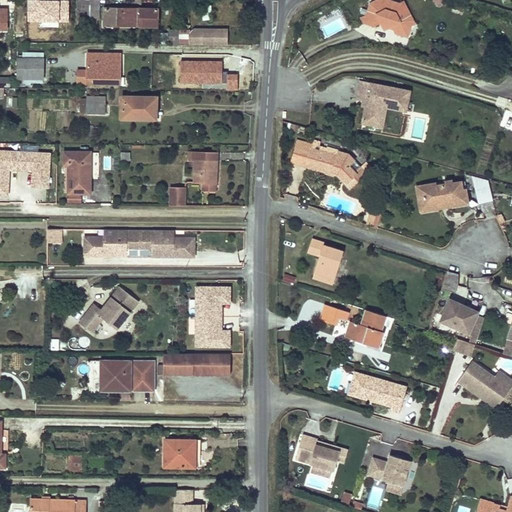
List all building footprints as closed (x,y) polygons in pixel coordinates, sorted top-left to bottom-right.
[(415,24),(404,2),(401,4),(398,5),(389,2),(387,0),(384,0),(371,3),(370,3),(366,16),(365,20),(376,23),(378,24),(381,23),(381,22),(387,24),(388,27),(396,30),(396,33),(405,36),(407,27),(411,25),(415,24)] [(83,25),(98,26),(99,8),(84,6),(83,25)] [(343,10),(318,20),(324,37),(349,28),(343,10)] [(107,13),(107,29),(137,31),(137,13),(107,13)] [(142,13),(142,14),(142,31),(159,31),(159,13),(142,13)] [(376,23),(365,20),(366,16),(362,18),(364,23),(375,27),(376,23)] [(178,43),(228,44),(228,27),(178,27),(178,43)] [(120,84),(120,54),(88,60),(87,84),(120,84)] [(43,67),(18,72),(18,80),(24,80),(23,86),(31,87),(31,84),(31,80),(43,80),(43,67)] [(409,91),(360,81),(357,99),(363,100),(369,101),(368,106),(366,106),(366,107),(362,123),(382,127),(386,107),(406,111),(409,91)] [(106,97),(86,96),(86,100),(80,99),(80,114),(86,114),(86,104),(106,104),(106,97)] [(156,97),(122,97),(122,118),(150,119),(150,107),(156,107),(156,97)] [(106,104),(86,104),(86,114),(105,114),(106,104)] [(292,162),(336,175),(338,173),(347,182),(356,173),(355,173),(348,166),(354,160),(348,154),(339,152),(340,147),(313,140),(312,144),(298,140),(292,162)] [(65,152),(65,164),(69,164),(69,167),(69,194),(91,194),(91,175),(89,175),(89,172),(91,172),(91,152),(65,152)] [(216,191),(217,152),(188,152),(188,160),(195,160),(194,183),(203,183),(203,191),(216,191)] [(366,172),(361,167),(355,173),(356,173),(347,182),(338,173),(336,175),(349,188),(366,172)] [(0,194),(7,195),(9,169),(0,168),(0,194)] [(491,200),(489,176),(473,177),(475,201),(491,200)] [(461,181),(451,183),(451,182),(451,181),(450,181),(449,180),(448,180),(447,181),(446,182),(446,183),(446,184),(435,185),(434,183),(416,186),(418,198),(422,198),(426,200),(427,206),(438,204),(438,201),(442,200),(442,203),(447,207),(468,203),(466,189),(462,190),(461,181)] [(185,205),(185,187),(170,187),(170,205),(185,205)] [(427,206),(426,200),(422,198),(418,198),(421,211),(447,207),(442,203),(442,200),(438,201),(438,204),(427,206)] [(381,215),(372,212),(367,225),(377,228),(381,215)] [(505,221),(502,214),(496,217),(499,224),(505,221)] [(47,228),(46,242),(62,242),(62,229),(47,228)] [(343,251),(324,244),(325,242),(312,238),(307,253),(319,257),(314,273),(333,280),(334,280),(343,251)] [(156,266),(157,240),(136,240),(136,266),(156,266)] [(458,274),(448,271),(445,280),(458,285),(458,274)] [(284,273),(282,280),(293,284),(296,277),(284,273)] [(333,280),(314,273),(312,278),(332,284),(333,280)] [(447,315),(458,285),(445,280),(435,311),(447,315)] [(139,301),(120,287),(108,303),(110,304),(108,308),(105,306),(102,310),(95,304),(80,323),(93,333),(104,319),(118,330),(139,301)] [(221,317),(221,309),(217,309),(217,298),(227,298),(227,287),(195,287),(194,316),(221,317)] [(227,301),(227,298),(217,298),(217,309),(221,309),(221,300),(227,301)] [(381,331),(386,316),(367,310),(362,325),(351,321),(346,338),(378,348),(383,332),(381,331)] [(447,315),(435,311),(429,330),(455,338),(470,343),(475,324),(447,315)] [(221,317),(194,316),(194,346),(227,346),(227,335),(217,335),(217,324),(221,324),(221,317)] [(346,329),(347,319),(337,318),(336,328),(346,329)] [(384,327),(390,329),(392,320),(386,318),(384,327)] [(221,324),(217,324),(217,335),(227,335),(227,332),(221,332),(221,324)] [(474,344),(480,326),(475,324),(470,343),(474,344)] [(231,353),(164,353),(164,364),(158,365),(158,375),(164,374),(230,375),(231,353)] [(397,355),(392,353),(388,365),(405,371),(409,359),(404,357),(397,355)] [(410,372),(414,360),(409,359),(405,371),(410,372)] [(155,361),(94,360),(94,364),(101,364),(101,390),(154,391),(155,361)] [(511,386),(496,375),(495,377),(472,361),(458,381),(466,387),(469,383),(499,404),(502,400),(511,386)] [(511,394),(511,380),(499,371),(496,375),(511,386),(502,400),(507,402),(511,394)] [(60,381),(70,382),(70,373),(61,372),(60,381)] [(356,393),(361,374),(355,372),(349,394),(373,401),(374,399),(356,393)] [(407,387),(361,374),(356,393),(374,399),(373,401),(392,406),(391,410),(400,413),(407,387)] [(499,404),(469,383),(466,387),(496,409),(499,404)] [(340,452),(316,445),(317,441),(318,439),(303,435),(295,459),(334,471),(337,461),(340,452)] [(194,438),(163,438),(163,466),(193,466),(194,458),(199,458),(199,449),(194,449),(194,438)] [(348,450),(317,441),(316,445),(340,452),(337,461),(344,463),(348,450)] [(73,455),(70,454),(69,454),(68,462),(69,462),(68,472),(83,473),(85,456),(75,455),(73,455)] [(411,461),(390,455),(388,462),(373,457),(367,475),(404,486),(411,461)] [(47,456),(47,467),(64,468),(65,457),(47,456)] [(199,511),(200,504),(192,504),(192,490),(175,490),(174,511),(199,511)] [(352,494),(344,491),(340,503),(348,506),(352,494)] [(511,511),(511,496),(510,496),(507,507),(506,511),(499,508),(500,505),(486,501),(482,511),(511,511)] [(42,500),(31,499),(30,511),(84,511),(85,501),(50,500),(42,500)] [(482,511),(486,501),(480,499),(476,511),(482,511)] [(114,511),(114,504),(101,503),(100,511),(114,511)]
